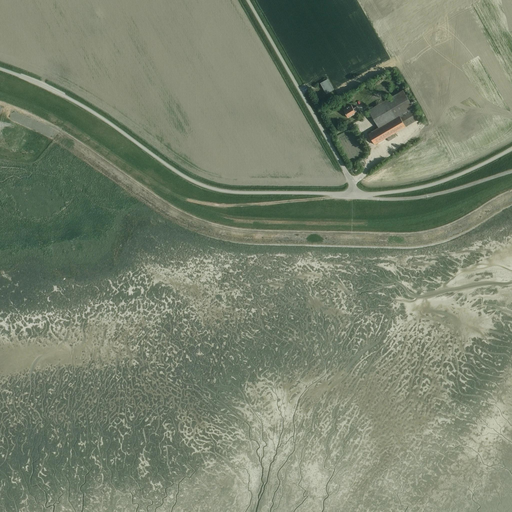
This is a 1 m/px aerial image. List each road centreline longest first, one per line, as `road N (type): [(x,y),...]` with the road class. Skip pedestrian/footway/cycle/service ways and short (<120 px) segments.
road 1 (track): [(511,191),(445,225),(408,233),(234,228),(184,211),(71,137),(0,109)]
road 2 (unclassified): [(0,69),(78,104),(208,189),(354,196)]
road 3 (unclassified): [(354,196),(246,0)]
road 4 (unclassified): [(354,196),(417,189),(511,149)]
